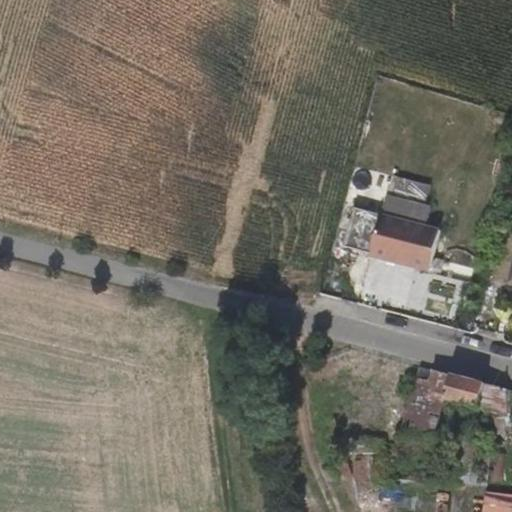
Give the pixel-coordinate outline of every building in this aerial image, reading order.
[(430,230),(369,213),(356,256),(421,273),(430,230)] [(471,303),(458,299),(451,325),(463,328),(471,303)] [(442,374),(425,370),(401,432),(418,438),(434,395),(442,374)] [(442,374),(434,395),(452,399),(451,406),(467,410),(471,381),(442,374)] [(481,511),(511,511),(511,500),(482,500),(481,511)]
